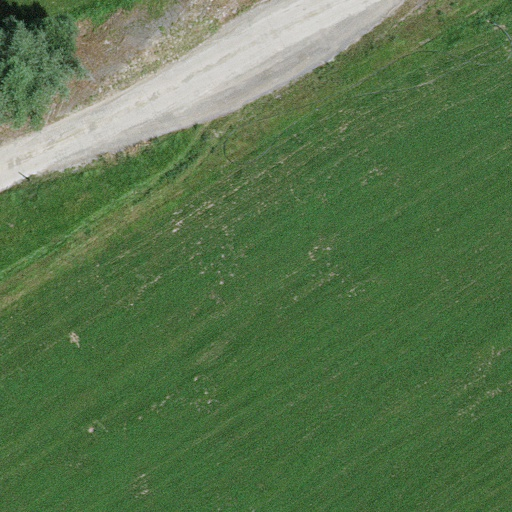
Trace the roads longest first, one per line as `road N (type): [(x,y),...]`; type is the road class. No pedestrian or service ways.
road 1 (track): [(0,289),(276,103),(388,0)]
road 2 (track): [(0,185),(362,0)]
